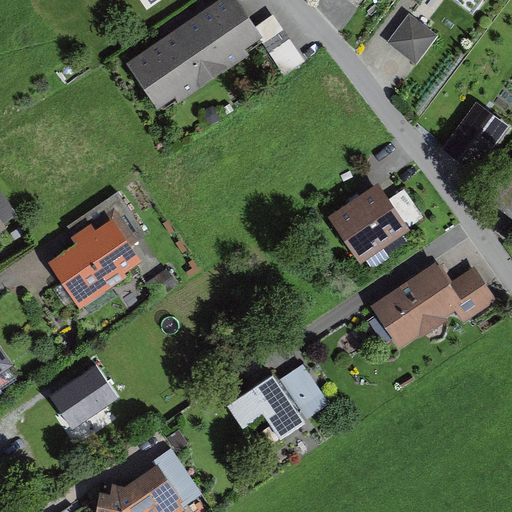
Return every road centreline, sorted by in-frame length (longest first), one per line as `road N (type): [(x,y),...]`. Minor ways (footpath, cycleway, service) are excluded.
road 1 (residential): [(286,0),(480,220)]
road 2 (residential): [(480,220),(279,364)]
